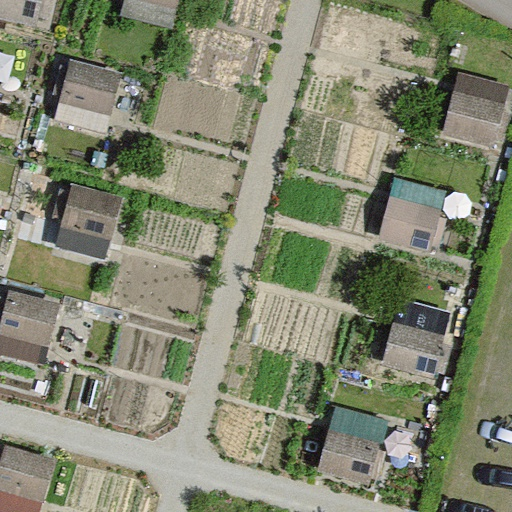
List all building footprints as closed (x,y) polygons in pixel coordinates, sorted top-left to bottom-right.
[(0,0),(0,16),(39,26),(41,18),(45,0),(0,0)] [(49,20),(53,0),(45,0),(41,18),(49,20)] [(179,10),(138,0),(129,0),(125,18),(174,30),(179,10)] [(181,0),(138,0),(179,10),(181,0)] [(122,75),(74,62),(72,68),(65,97),(63,104),(111,117),(122,75)] [(63,65),(55,94),(65,97),(72,68),(63,65)] [(456,96),(504,108),(508,89),(460,77),(456,96)] [(456,96),(446,136),(494,147),(496,142),(502,114),(504,108),(456,96)] [(111,117),(63,104),(58,124),(106,136),(111,117)] [(504,144),(510,116),(502,114),(496,142),(504,144)] [(395,201),(443,212),(447,193),(399,182),(395,201)] [(123,201),(74,188),(73,194),(65,223),(63,230),(112,243),(123,201)] [(63,191),(56,220),(65,223),(73,194),(63,191)] [(395,201),(385,241),(433,252),(435,247),(441,219),(443,212),(395,201)] [(443,249),(449,220),(441,219),(435,247),(443,249)] [(112,243),(63,230),(58,252),(106,264),(112,243)] [(61,305),(13,293),(11,300),(4,329),(2,335),(51,347),(61,305)] [(1,298),(0,302),(0,328),(4,329),(11,300),(1,298)] [(399,327),(447,338),(453,314),(405,303),(399,327)] [(399,327),(390,367),(438,378),(439,373),(445,345),(447,338),(399,327)] [(51,347),(2,335),(0,343),(0,355),(46,367),(51,347)] [(447,375),(454,347),(445,345),(439,373),(447,375)] [(336,432),(383,445),(388,426),(341,413),(336,432)] [(336,432),(325,472),(373,484),(374,479),(382,451),(383,445),(336,432)] [(56,462),(8,450),(6,455),(0,479),(0,492),(45,504),(56,462)] [(382,481),(390,453),(382,451),(374,479),(382,481)]
